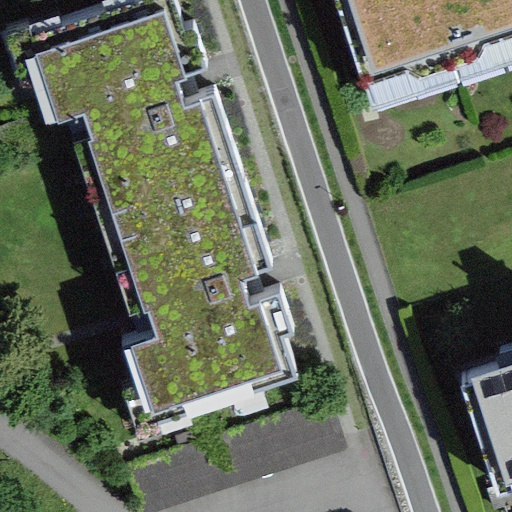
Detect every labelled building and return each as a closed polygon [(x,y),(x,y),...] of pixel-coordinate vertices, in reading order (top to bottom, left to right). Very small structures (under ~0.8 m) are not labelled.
[(80,106),(117,210),(235,168),(208,89),(183,97),(174,72),(202,62),(180,0),(113,0),(24,31),(53,116),(80,106)] [(511,0),(339,0),(370,93),(511,46),(511,0)] [(123,341),(151,429),(307,378),(277,287),(254,295),(243,263),(263,257),(235,168),(117,210),(155,330),(123,341)] [(503,502),(511,499),(511,366),(465,382),(503,502)] [(342,396),(133,439),(144,491),(353,448),(342,396)]
